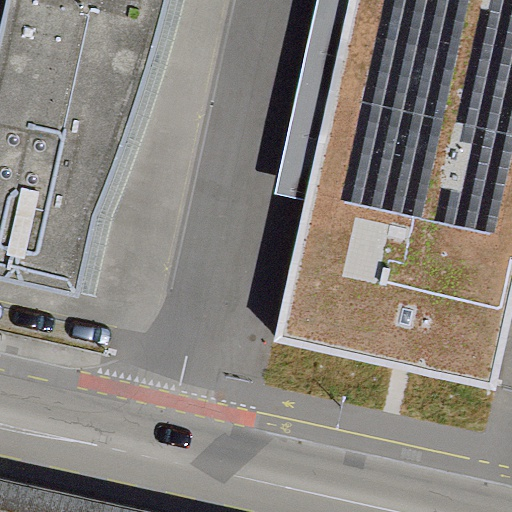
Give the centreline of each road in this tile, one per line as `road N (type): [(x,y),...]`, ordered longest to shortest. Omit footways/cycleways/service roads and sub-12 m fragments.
road 1 (residential): [(265,0),(164,459)]
road 2 (tertiary): [(164,459),(402,511)]
road 3 (tertiary): [(0,420),(164,459)]
